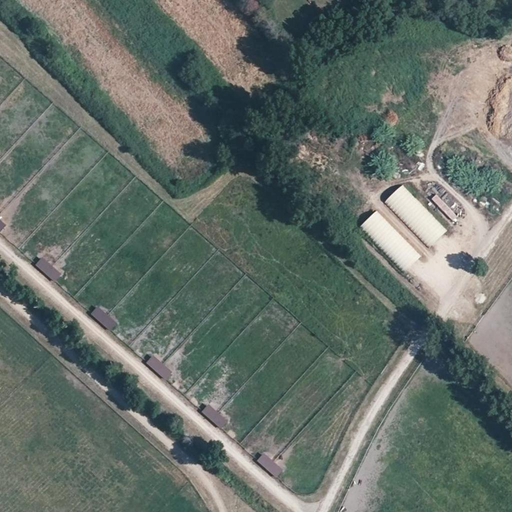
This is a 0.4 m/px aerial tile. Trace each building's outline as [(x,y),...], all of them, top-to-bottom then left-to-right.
[(385,201),(430,248),(448,230),(403,184),(385,201)] [(377,210),(359,227),(403,273),(421,256),(377,210)] [(62,275),(42,258),(35,266),(55,283),(62,275)] [(117,323),(97,306),(90,315),(111,332),(117,323)] [(172,371),(154,356),(147,363),(165,379),(172,371)] [(228,421),(209,404),(202,412),(221,429),(228,421)] [(283,470),(264,453),(256,461),(276,478),(283,470)]
